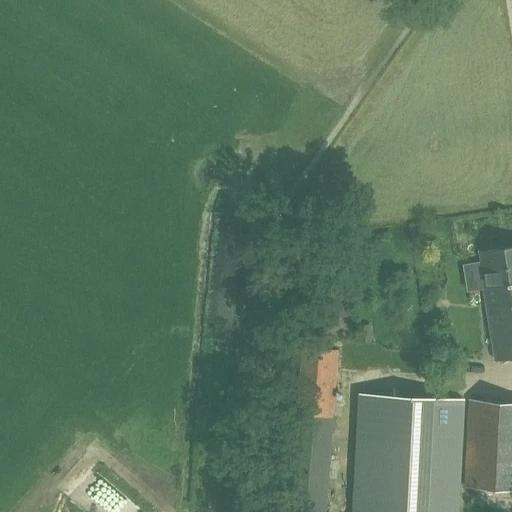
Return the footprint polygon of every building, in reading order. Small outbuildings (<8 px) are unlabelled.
[(497,360),(511,357),(511,246),(482,252),(487,287),(485,287),(497,360)] [(287,315),(290,297),(277,295),(275,313),(287,315)] [(294,452),(290,511),(329,511),(335,453),(338,418),(335,418),(341,350),(309,347),(303,414),(296,414),(294,452)] [(364,395),(358,511),(456,511),(460,441),(464,441),(466,400),(364,395)] [(511,402),(471,400),(467,487),(511,488),(511,402)] [(104,474),(89,499),(111,511),(114,511),(129,488),(104,474)] [(142,511),(131,503),(123,511),(142,511)]
